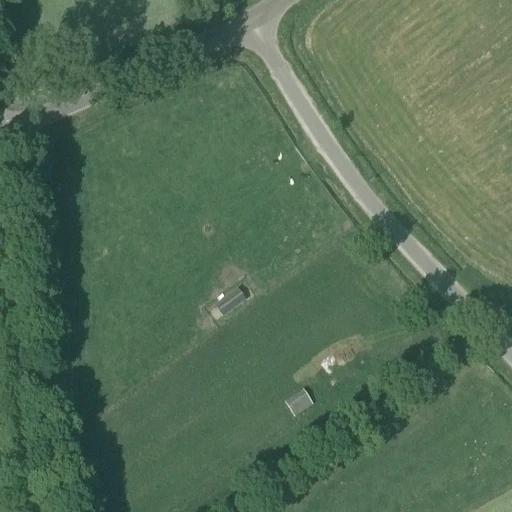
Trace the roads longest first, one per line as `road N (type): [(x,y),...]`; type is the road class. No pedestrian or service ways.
road 1 (residential): [(511,358),(357,190),(247,22)]
road 2 (track): [(20,128),(83,511)]
road 3 (residential): [(0,138),(247,22)]
